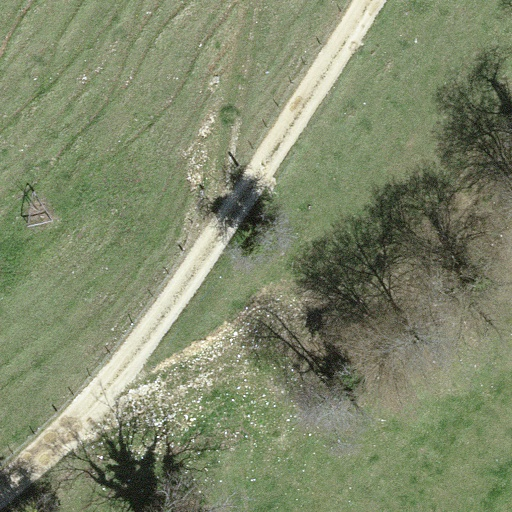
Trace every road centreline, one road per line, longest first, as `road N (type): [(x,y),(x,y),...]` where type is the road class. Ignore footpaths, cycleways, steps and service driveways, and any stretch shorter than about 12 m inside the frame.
road 1 (track): [(378,0),(216,241),(92,403),(0,493)]
road 2 (track): [(254,0),(224,135),(216,241)]
